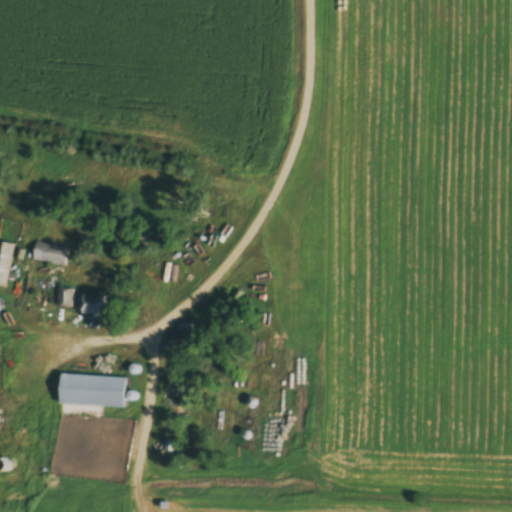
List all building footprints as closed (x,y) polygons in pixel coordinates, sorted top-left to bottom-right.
[(16,246),(0,242),(0,288),(7,290),(16,246)] [(70,249),(36,243),(33,262),(67,267),(70,249)] [(74,309),(76,286),(61,285),(59,307),(74,309)] [(106,296),(79,296),(79,319),(106,319),(106,296)] [(125,410),(125,379),(60,377),(59,409),(125,410)]
